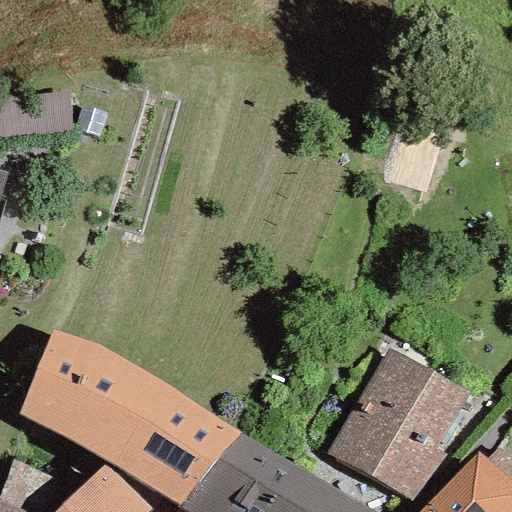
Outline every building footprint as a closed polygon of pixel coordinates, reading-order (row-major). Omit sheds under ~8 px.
[(63,92),(0,98),(0,133),(67,126),(63,92)] [(96,342),(52,331),(17,412),(112,465),(166,385),(96,342)] [(387,347),(325,453),(408,501),(447,457),(434,450),(470,395),(387,347)] [(112,465),(177,508),(239,434),(166,385),(112,465)] [(374,511),(239,434),(177,508),(183,511),(374,511)] [(509,511),(511,510),(511,483),(476,451),(418,511),(509,511)] [(38,511),(54,480),(11,461),(0,485),(0,511),(38,511)] [(104,465),(55,511),(148,511),(150,511),(104,465)]
